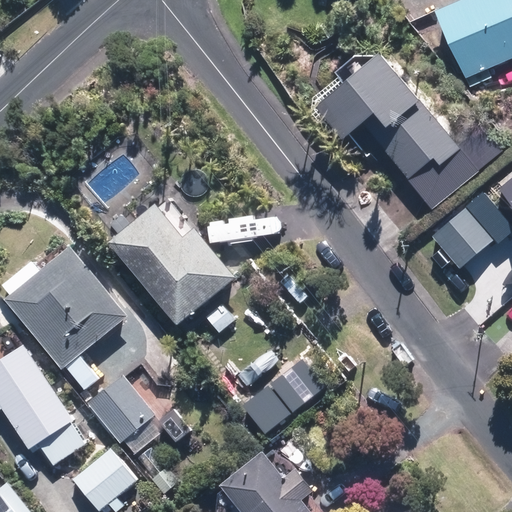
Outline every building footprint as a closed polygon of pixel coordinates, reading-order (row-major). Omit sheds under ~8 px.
[(447,11),(475,77),(511,60),(511,0),(469,0),(470,2),(447,11)] [(388,142),(439,208),(510,154),(489,126),(466,144),(435,103),(439,100),(403,53),(334,105),(372,154),(388,142)] [(440,237),(467,270),(503,239),(500,237),(511,226),(511,216),(492,192),(440,237)] [(121,242),(188,325),(249,276),(209,226),(196,237),(169,203),(121,242)] [(16,300),(71,369),(138,316),(83,247),(77,251),(70,242),(45,262),(52,271),(16,300)] [(277,319),(254,293),(239,306),(262,332),(277,319)] [(327,342),(359,308),(346,296),(314,329),(327,342)] [(46,443),(60,465),(93,444),(79,422),(82,420),(33,344),(0,365),(0,390),(38,449),(46,443)] [(96,403),(129,443),(163,415),(131,375),(96,403)] [(291,385),(276,397),(288,413),(304,401),(291,385)] [(142,459),(170,492),(184,481),(157,447),(142,459)] [(234,484),(256,511),(325,511),(314,498),(326,488),(310,468),(299,477),(276,449),(234,484)] [(116,499),(126,511),(164,511),(167,510),(141,479),(116,499)] [(38,511),(26,496),(17,504),(4,489),(0,492),(0,511),(38,511)]
